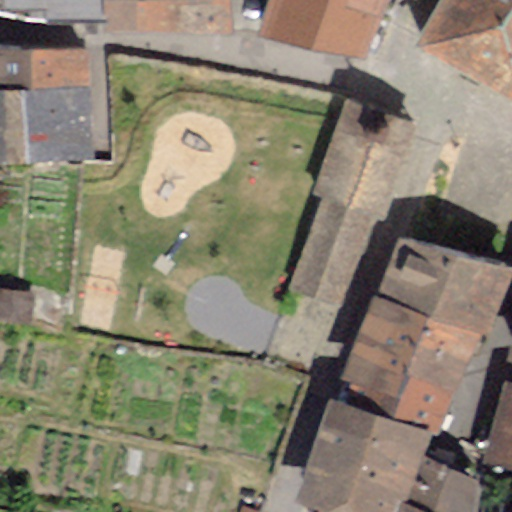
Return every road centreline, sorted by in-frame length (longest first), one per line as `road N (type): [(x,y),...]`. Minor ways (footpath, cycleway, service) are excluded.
road 1 (residential): [(441,88),(279,511)]
road 2 (residential): [(0,21),(392,79)]
